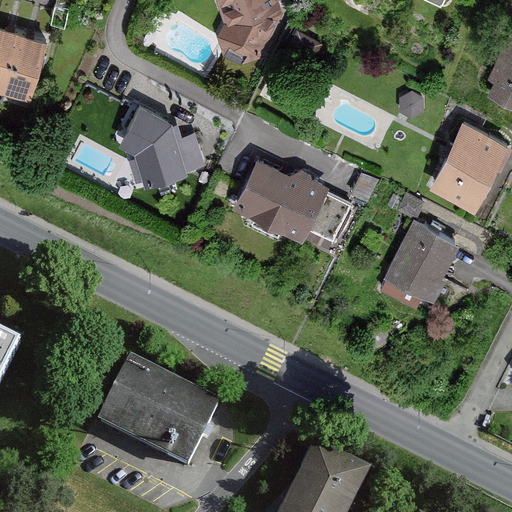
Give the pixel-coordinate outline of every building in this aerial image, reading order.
[(260,62),(283,16),(278,2),(280,0),(217,0),(226,21),(216,40),(260,62)] [(0,89),(33,98),(49,38),(0,25),(0,18),(1,14),(0,14),(0,89)] [(511,35),(510,34),(488,77),(495,80),(489,92),(511,103),(511,35)] [(122,142),(139,152),(147,182),(204,166),(194,134),(179,138),(174,124),(142,105),(122,142)] [(480,208),(510,143),(463,122),(433,188),(480,208)] [(332,186),(302,170),(293,175),(261,158),(236,207),(305,241),(312,227),(334,239),(352,204),(329,192),(332,186)] [(374,183),(362,176),(354,191),(365,198),(374,183)] [(423,203),(405,196),(399,211),(417,218),(423,203)] [(447,273),(462,241),(416,220),(388,279),(438,302),(451,275),(447,273)] [(0,385),(18,348),(0,339),(0,385)] [(220,407),(130,363),(99,427),(189,471),(220,407)] [(356,511),(373,475),(317,450),(289,511),(356,511)]
